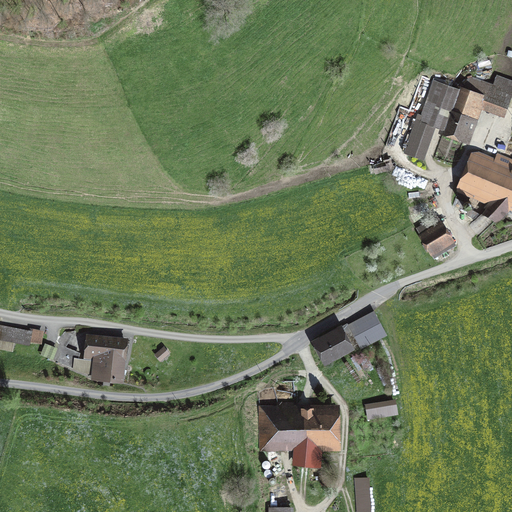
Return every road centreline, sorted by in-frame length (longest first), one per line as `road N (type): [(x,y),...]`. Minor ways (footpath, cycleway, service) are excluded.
road 1 (unclassified): [(0,382),(130,396),(193,391),(260,366),(402,282),(511,246)]
road 2 (track): [(317,511),(349,468),(348,410),(338,400)]
